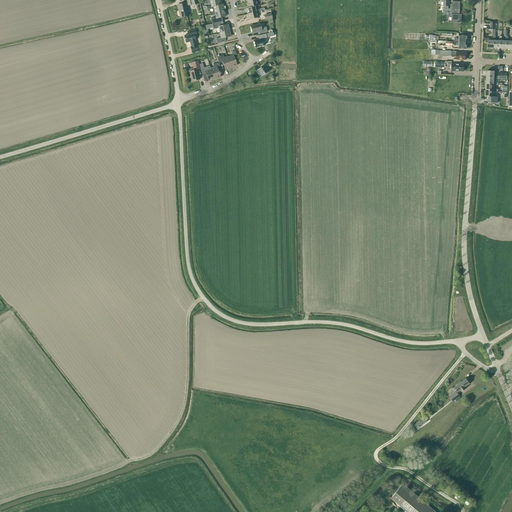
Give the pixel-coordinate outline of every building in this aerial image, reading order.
[(183,5),(177,6),(179,17),(189,15),(187,6),(191,5),(189,0),(184,0),(182,1),(183,5)] [(219,0),(215,0),(210,1),(210,3),(211,6),(206,7),(207,10),(212,8),(211,8),(213,7),(221,5),(219,0)] [(451,22),(461,23),(461,15),(460,14),(460,2),(452,2),(451,22)] [(215,14),(215,13),(224,10),(223,4),(221,5),(213,7),(214,12),(209,13),(210,15),(215,14)] [(215,13),(215,14),(216,17),(211,19),(212,24),(220,22),(219,18),(226,16),(224,10),(215,13)] [(260,11),(247,14),(249,20),(258,18),(257,14),(261,13),(260,11)] [(218,28),(219,33),(229,31),(228,25),(223,26),(222,22),(212,24),(214,29),(218,28)] [(259,31),(259,34),(267,32),(266,27),(261,28),(260,24),(250,27),(252,33),(259,31)] [(187,32),(188,35),(184,36),(186,43),(191,42),(192,47),(190,47),(192,53),(198,51),(197,45),(196,46),(195,41),(194,36),(196,35),(195,30),(187,32)] [(231,36),(229,31),(219,33),(221,38),(216,39),(217,44),(225,42),(224,38),(231,36)] [(254,41),(255,48),(265,45),(263,39),(266,38),(265,34),(259,36),(260,39),(254,41)] [(487,48),(494,48),(494,41),(495,41),(495,38),(495,36),(493,36),(493,41),(492,41),(492,39),(486,38),(485,43),(488,43),(487,48)] [(233,56),(227,58),(231,68),(237,66),(234,58),(237,57),(235,51),(232,52),(233,56)] [(456,57),(456,60),(466,60),(466,53),(456,53),(456,52),(452,52),(452,56),(452,57),(456,57)] [(218,60),(219,63),(222,62),(225,70),(231,68),(227,58),(227,56),(224,57),(223,55),(217,57),(218,60)] [(193,71),(189,72),(192,82),(199,80),(197,70),(200,69),(198,61),(194,62),(195,68),(193,68),(193,71)] [(451,62),(445,62),(435,62),(435,68),(445,68),(445,65),(447,65),(447,69),(451,69),(451,71),(464,72),(464,65),(451,64),(451,62)] [(210,68),(211,69),(214,80),(220,77),(217,70),(221,69),(219,63),(217,63),(213,65),(213,67),(210,68)] [(255,72),(259,78),(270,70),(266,64),(255,72)] [(209,82),(214,80),(211,69),(205,71),(204,68),(200,69),(203,75),(206,74),(209,82)] [(498,101),(498,92),(494,92),(494,91),(486,90),(486,97),(489,97),(489,103),(498,103),(498,101)] [(454,387),(458,392),(461,390),(462,392),(465,389),(464,388),(469,384),(466,379),(454,387)] [(460,397),(456,392),(449,397),(453,402),(460,397)] [(424,417),(417,423),(419,427),(427,422),(424,417)] [(408,511),(438,511),(405,484),(393,499),(408,511)]
